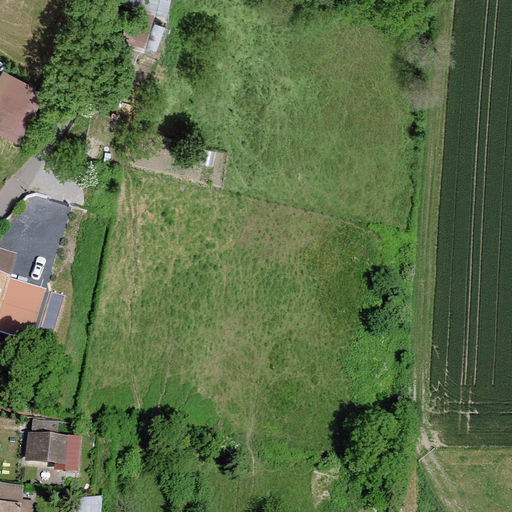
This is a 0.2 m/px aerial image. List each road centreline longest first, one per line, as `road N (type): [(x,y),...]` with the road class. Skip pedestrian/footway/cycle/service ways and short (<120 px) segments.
road 1 (track): [(411,451),(446,0)]
road 2 (track): [(106,0),(72,103),(46,151),(0,203)]
